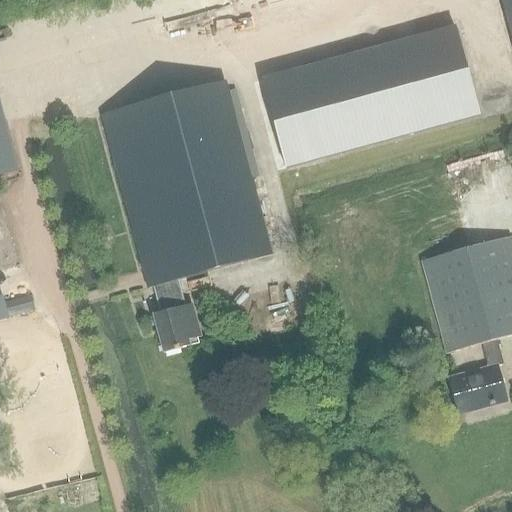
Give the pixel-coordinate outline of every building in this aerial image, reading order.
[(511,0),(500,0),(511,41),(511,0)] [(455,31),(303,72),(327,160),(479,118),(455,31)] [(175,281),(270,256),(223,83),(101,116),(148,291),(153,290),(160,315),(153,317),(163,356),(188,349),(186,344),(198,341),(189,307),(183,309),(175,281)] [(0,106),(0,178),(18,173),(0,106)] [(108,234),(96,236),(98,247),(110,245),(108,234)] [(511,241),(511,239),(422,263),(447,356),(482,346),(497,342),(511,338),(511,241)] [(31,299),(6,306),(9,319),(35,312),(31,299)] [(489,370),(449,380),(458,417),(508,404),(498,368),(504,366),(497,342),(482,346),(489,370)]
